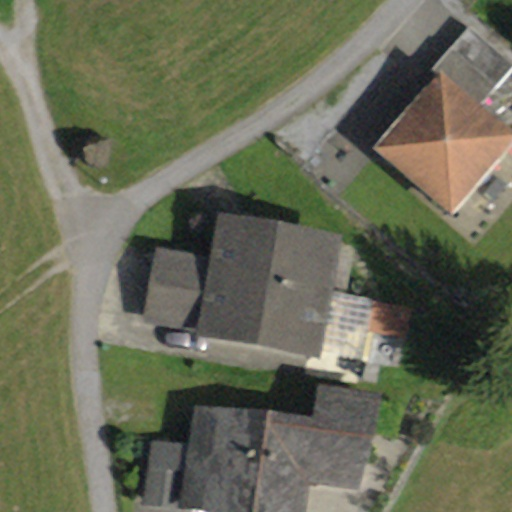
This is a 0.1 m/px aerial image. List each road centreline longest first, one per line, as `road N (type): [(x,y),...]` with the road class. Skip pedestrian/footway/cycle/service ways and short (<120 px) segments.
road 1 (residential): [(105,511),(86,357),(87,301),(102,238),(141,197),(272,118),(359,51),(406,0)]
road 2 (track): [(0,308),(102,238),(58,185),(24,70),(27,0)]
